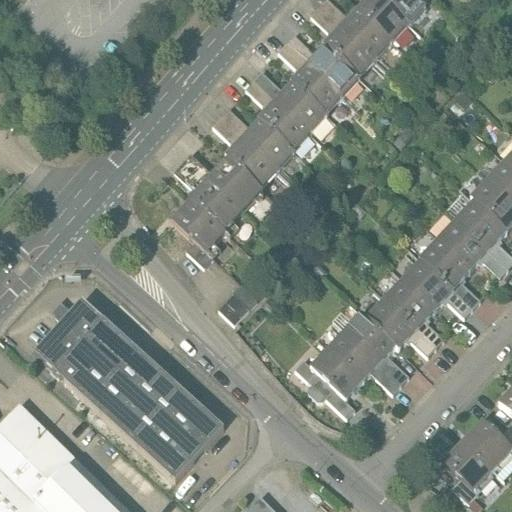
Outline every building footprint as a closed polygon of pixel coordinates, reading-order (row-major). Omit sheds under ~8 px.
[(379,0),(367,0),(356,13),(394,47),(411,29),(379,0)] [(416,0),(379,0),(411,29),(428,10),(416,0)] [(312,19),(330,35),(341,22),(323,6),(312,19)] [(356,13),(339,31),(377,65),(394,47),(356,13)] [(339,31),(323,49),(323,50),(360,83),(377,65),(339,31)] [(279,53),(297,69),(308,56),(290,40),(279,53)] [(323,50),(307,67),(344,101),(360,83),(323,50)] [(307,67),(290,86),(291,87),(326,119),(344,101),(307,67)] [(247,90),(265,106),(276,93),(259,78),(247,90)] [(291,87),(275,104),(311,138),(328,121),(291,87)] [(275,104),(258,123),(294,157),(311,138),(275,104)] [(214,128),(232,143),(243,131),(226,115),(214,128)] [(258,123),(242,141),(278,175),(295,158),(294,157),(258,123)] [(242,141),(224,160),(226,162),(260,194),(278,175),(242,141)] [(173,177),(188,191),(202,176),(187,162),(173,177)] [(260,194),(226,162),(187,203),(189,204),(224,237),(262,195),(260,194)] [(511,173),(504,166),(487,184),(511,207),(511,173)] [(511,207),(487,184),(470,202),(474,205),(506,236),(511,229),(511,207)] [(224,237),(189,204),(170,225),(194,248),(186,257),(204,273),(212,264),(205,257),(224,237)] [(455,225),(490,258),(497,250),(508,238),(474,205),(455,225)] [(437,244),(472,277),(482,266),(490,258),(455,225),(437,244)] [(420,265),(454,297),(461,289),(472,277),(437,244),(419,264),(420,265)] [(482,266),(499,282),(511,268),(511,263),(497,250),(490,258),(482,266)] [(420,265),(402,284),(436,316),(445,306),(454,297),(420,265)] [(402,284),(384,304),(418,336),(425,328),(436,316),(402,284)] [(454,297),(445,306),(464,324),(480,307),(461,289),(454,297)] [(217,315),(233,330),(257,305),(240,290),(217,315)] [(384,304),(366,324),(397,352),(400,355),(409,345),(418,336),(384,304)] [(226,436),(83,308),(35,362),(178,490),(226,436)] [(361,319),(343,337),(380,371),(388,362),(397,352),(366,324),(361,319)] [(444,345),(425,328),(418,336),(409,345),(427,362),(444,345)] [(343,337),(326,355),(362,389),(371,380),(380,371),(343,337)] [(326,355),(309,374),(345,407),(362,389),(326,355)] [(409,382),(388,362),(380,371),(371,380),(392,399),(409,382)] [(511,394),(498,409),(511,422),(511,394)] [(0,433),(0,511),(124,511),(39,431),(20,413),(0,433)] [(482,426),(463,446),(495,477),(511,458),(511,454),(499,443),(482,426)] [(511,429),(499,443),(511,454),(511,429)] [(463,446),(442,468),(474,499),(495,477),(463,446)] [(268,511),(259,503),(250,511),(268,511)]
